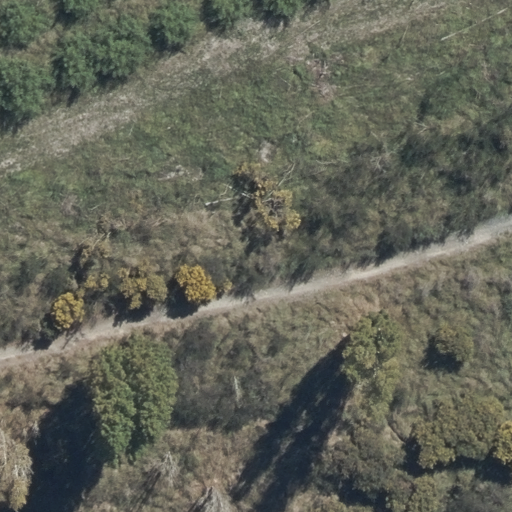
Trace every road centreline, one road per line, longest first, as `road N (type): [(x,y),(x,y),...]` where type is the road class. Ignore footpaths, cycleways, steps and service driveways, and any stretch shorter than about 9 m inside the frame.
road 1 (track): [(0,334),(176,306),(511,218)]
road 2 (track): [(0,280),(176,306)]
